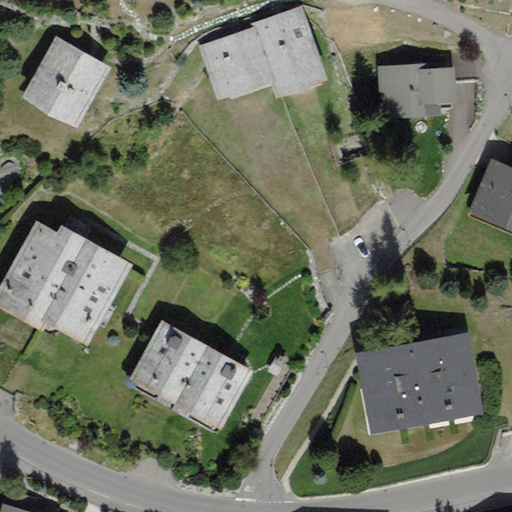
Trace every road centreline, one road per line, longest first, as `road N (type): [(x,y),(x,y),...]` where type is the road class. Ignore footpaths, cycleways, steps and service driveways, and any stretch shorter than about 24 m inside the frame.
road 1 (residential): [(249,511),(272,450),(370,271),(438,206),(487,123),(499,62),(473,33),(399,0)]
road 2 (residential): [(0,435),(88,479),(195,511)]
road 3 (residential): [(376,511),(511,487)]
